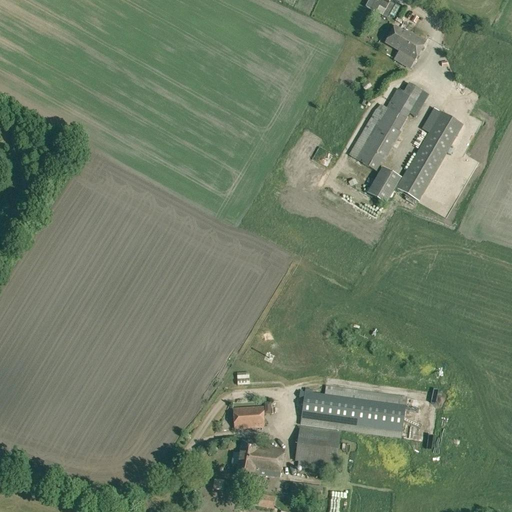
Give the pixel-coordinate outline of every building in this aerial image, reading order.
[(417,13),(412,23),(401,17),(399,22),(428,37),(435,23),(417,13)] [(413,63),(425,42),(410,33),(405,30),(404,32),(395,27),(385,44),(399,52),(398,54),(413,63)] [(356,160),(377,173),(401,133),(399,132),(406,120),(417,100),(419,101),(424,93),(409,83),(403,92),(398,89),(391,101),(390,100),(378,120),(379,121),(356,160)] [(463,102),(461,108),(469,110),(471,104),(463,102)] [(462,125),(440,112),(395,189),(417,202),(462,125)] [(366,194),(386,206),(401,179),(382,168),(366,194)] [(344,219),(349,215),(339,201),(333,205),(344,219)] [(249,370),(238,372),(240,382),(250,381),(249,370)] [(300,419),(402,433),(406,406),(312,393),(304,392),(300,419)] [(232,409),(234,430),(265,428),(263,407),(232,409)] [(297,467),(335,473),(341,432),(300,427),(297,444),(294,462),(298,462),(297,467)] [(242,442),(237,476),(252,478),(253,474),(279,478),(283,450),(259,447),(259,445),(242,442)] [(213,489),(222,490),(223,481),(214,480),(213,489)] [(291,495),(321,499),(323,487),(292,483),(291,495)] [(250,505),(273,509),(276,497),(252,493),(250,505)]
